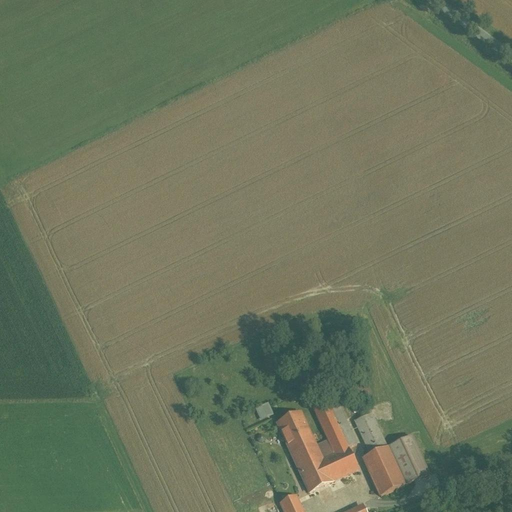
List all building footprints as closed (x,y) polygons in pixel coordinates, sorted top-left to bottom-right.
[(313,408),(328,441),(342,434),(349,449),(357,446),(335,398),(313,408)] [(262,421),(275,416),(269,403),(256,408),(262,421)] [(300,414),(277,424),(294,461),(317,450),(316,448),(300,414)] [(371,414),(354,422),(370,456),(387,449),(371,414)] [(328,442),(316,448),(317,450),(294,461),(310,494),(359,471),(349,449),(342,434),(328,441),(328,442)] [(370,456),(363,459),(381,498),(429,476),(411,437),(387,449),(370,456)] [(302,511),(296,497),(280,504),(283,511),(302,511)]
